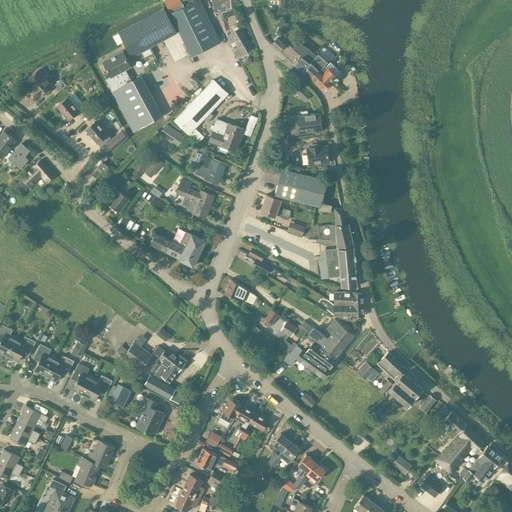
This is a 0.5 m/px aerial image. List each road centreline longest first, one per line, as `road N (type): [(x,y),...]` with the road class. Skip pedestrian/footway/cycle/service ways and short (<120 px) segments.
road 1 (residential): [(511,458),(388,345),(371,311),(325,101),(263,43)]
road 2 (residential): [(206,299),(270,113),(273,80),(263,43)]
road 3 (residential): [(206,299),(162,275),(94,218),(65,174)]
road 4 (residential): [(354,460),(230,357)]
road 5 (residential): [(134,441),(42,393),(14,391)]
